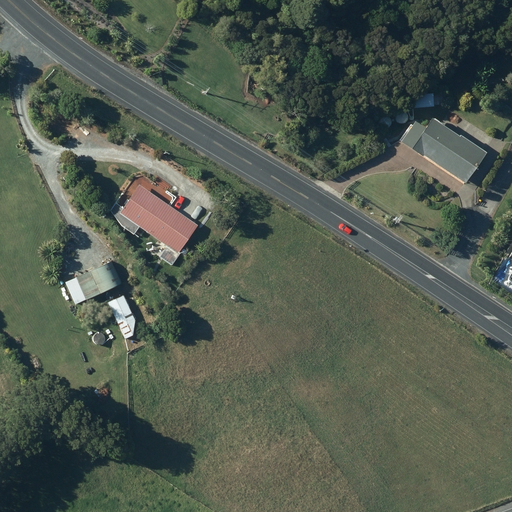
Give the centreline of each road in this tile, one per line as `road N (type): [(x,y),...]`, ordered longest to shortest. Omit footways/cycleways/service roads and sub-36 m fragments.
road 1 (secondary): [(0,9),(40,44),(346,220),(441,286)]
road 2 (residential): [(441,286),(511,167)]
